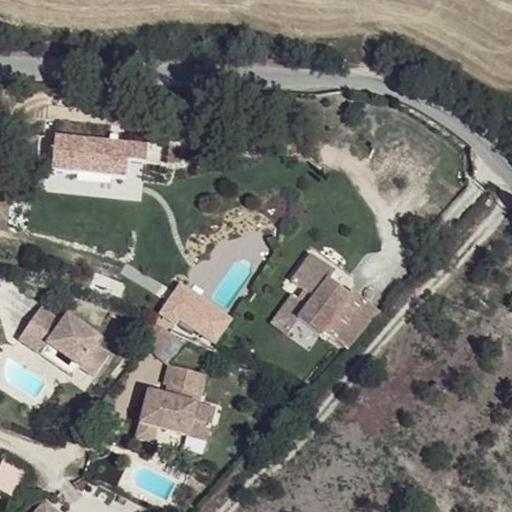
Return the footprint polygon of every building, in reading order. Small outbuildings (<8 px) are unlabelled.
[(51,171),(125,180),(127,162),(145,164),(147,146),(97,141),(98,126),(57,121),(51,171)] [(347,349),(379,312),(351,291),(348,295),(329,281),(335,273),(312,255),(291,283),(304,293),(298,301),(307,307),(297,320),(320,337),(324,332),(347,349)] [(183,315),(180,280),(164,281),(166,310),(183,315)] [(286,336),(297,320),(307,307),(298,301),(293,296),(271,325),(286,336)] [(40,309),(19,340),(41,355),(48,346),(80,368),(94,378),(109,357),(95,347),(100,339),(67,316),(62,324),(40,309)] [(183,315),(166,310),(163,319),(179,325),(183,315)] [(146,323),(133,339),(145,348),(160,330),(146,323)] [(160,330),(145,348),(157,358),(174,336),(160,330)] [(80,368),(48,346),(41,355),(73,378),(80,368)] [(139,424),(206,442),(215,410),(198,405),(193,404),(195,394),(200,395),(205,377),(168,367),(163,385),(168,387),(176,389),(173,399),(165,397),(148,392),(139,424)] [(173,399),(176,389),(168,387),(165,397),(173,399)] [(156,429),(139,424),(135,439),(152,444),(156,429)] [(57,511),(45,502),(36,511),(57,511)]
